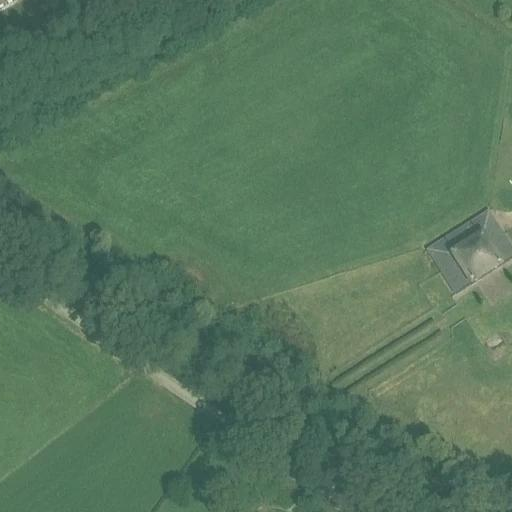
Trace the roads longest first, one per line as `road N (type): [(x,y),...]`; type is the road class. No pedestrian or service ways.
road 1 (residential): [(253,441),(0,263)]
road 2 (tertiary): [(0,68),(131,0)]
road 3 (residential): [(364,511),(253,441)]
